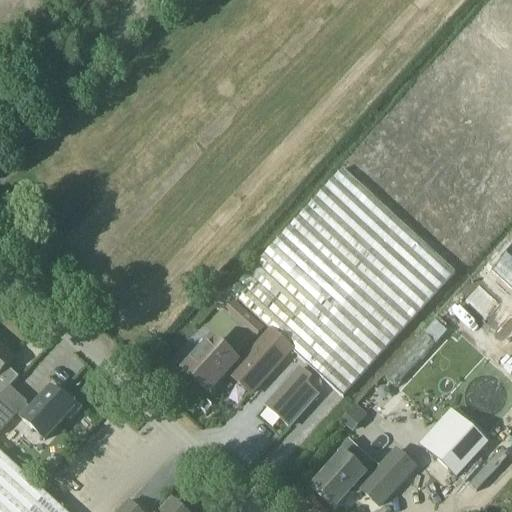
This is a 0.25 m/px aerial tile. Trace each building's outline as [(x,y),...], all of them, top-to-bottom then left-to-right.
[(213,343),(189,370),(210,389),(228,369),(234,374),(233,375),(252,393),(282,361),(292,350),(344,397),(455,274),(342,170),(231,294),(273,332),(262,343),(240,368),(213,343)] [(511,270),(501,283),(511,293),(511,270)] [(0,398),(9,388),(10,389),(19,379),(6,368),(15,359),(0,345),(0,398)] [(302,368),(267,405),(290,426),(319,395),(307,384),(312,378),(302,368)] [(0,434),(18,415),(45,441),(72,412),(51,393),(33,412),(26,406),(27,405),(10,389),(9,388),(0,398),(0,434)] [(353,432),(368,416),(357,406),(343,422),(353,432)] [(460,418),(429,451),(458,478),(489,445),(460,418)] [(344,457),(316,487),(336,506),(358,484),(363,489),(362,490),(380,506),(415,469),(397,452),(381,470),(349,440),(338,451),(344,457)] [(121,511),(182,511),(172,503),(164,511),(139,511),(130,503),(121,511)]
